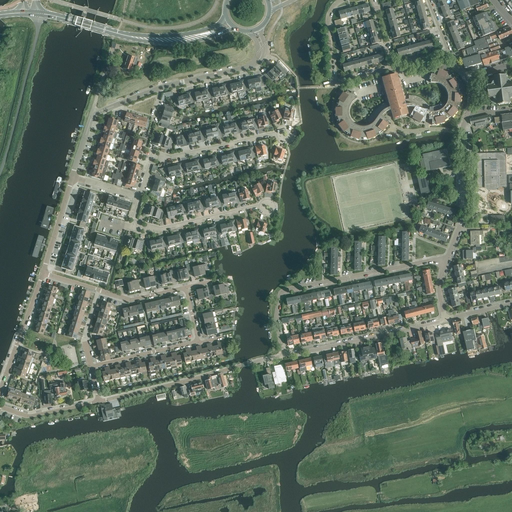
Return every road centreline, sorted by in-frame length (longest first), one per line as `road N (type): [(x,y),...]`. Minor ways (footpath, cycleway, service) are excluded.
road 1 (residential): [(284,355),(276,325),(285,291),(448,257)]
road 2 (residential): [(97,401),(284,355)]
road 3 (residential): [(91,115),(162,87),(249,67),(262,48)]
road 4 (residential): [(140,198),(153,155),(167,159),(279,134)]
road 5 (residential): [(446,319),(284,355)]
road 6 (unclassified): [(0,172),(38,13)]
road 7 (residential): [(140,198),(132,226),(152,232),(261,206)]
road 8 (residential): [(185,287),(127,299),(42,273)]
road 9 (residential): [(448,257),(463,217),(467,113)]
road 10 (primary): [(110,31),(177,43),(236,28)]
road 11 (residential): [(0,390),(42,273)]
road 12 (primary): [(227,18),(177,35),(110,31)]
